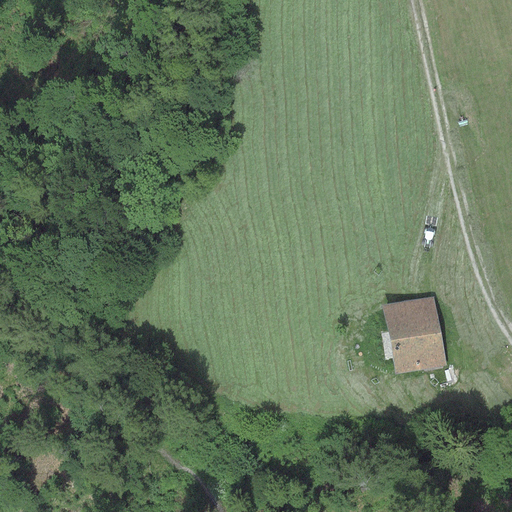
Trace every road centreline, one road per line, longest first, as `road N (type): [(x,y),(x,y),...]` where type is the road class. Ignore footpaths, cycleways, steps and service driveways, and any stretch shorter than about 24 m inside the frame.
road 1 (track): [(416,0),(471,238),(511,335)]
road 2 (track): [(419,276),(449,157)]
